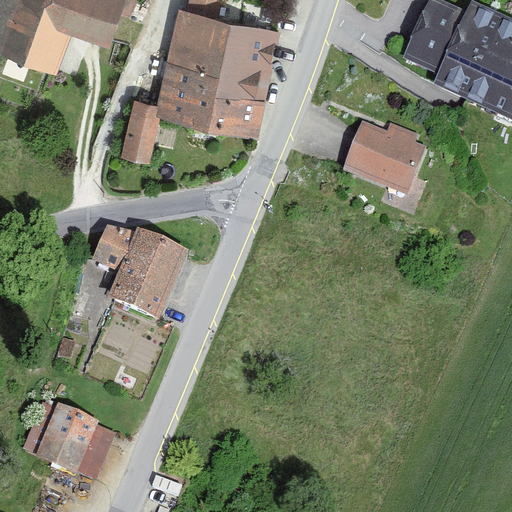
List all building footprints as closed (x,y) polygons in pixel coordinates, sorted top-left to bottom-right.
[(0,0),(0,46),(61,69),(74,32),(110,45),(126,0),(0,0)] [(511,119),(511,22),(474,4),(469,15),(438,0),(431,0),(404,56),(437,72),(432,82),(511,120),(511,119)] [(136,96),(123,154),(152,160),(162,114),(260,136),(284,32),(184,9),(162,102),(136,96)] [(365,124),(346,172),(411,198),(430,150),(420,146),(424,137),(394,125),(390,134),(365,124)] [(127,279),(114,310),(163,330),(192,257),(113,226),(97,267),(127,279)] [(120,436),(46,405),(24,455),(99,486),(120,436)]
